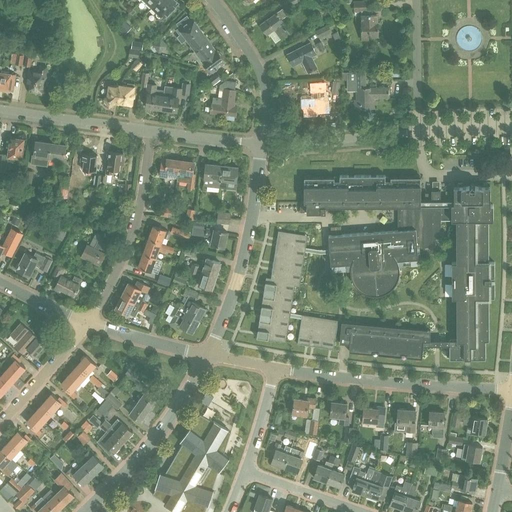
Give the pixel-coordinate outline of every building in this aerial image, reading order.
[(174,0),(158,0),(152,7),(157,11),(156,13),(156,14),(157,16),(157,17),(159,17),(162,17),(164,19),(165,18),(164,17),(178,3),(174,0)] [(368,35),(378,35),(378,22),(376,22),(376,15),(370,15),(370,2),(354,2),(354,10),(362,9),(362,15),(362,40),(369,40),(368,35)] [(267,34),(269,32),(276,42),(288,33),(281,24),(283,22),(281,19),(288,14),(283,8),(260,24),(267,34)] [(176,30),(180,34),(177,37),(181,43),(187,39),(201,29),(192,18),(176,30)] [(319,38),(332,32),(328,25),(316,31),(319,38)] [(201,29),(187,39),(192,45),(189,47),(193,52),(209,40),(201,29)] [(159,53),(168,46),(161,37),(152,44),(153,45),(158,52),(159,53)] [(209,40),(193,52),(195,56),(198,54),(203,60),(216,50),(209,40)] [(320,51),(325,48),(322,41),(316,44),(320,51)] [(142,50),(143,43),(132,42),(131,49),(142,50)] [(308,72),(317,68),(311,56),(316,54),(310,42),(287,54),(293,65),(302,61),(308,72)] [(129,53),(129,57),(138,58),(139,51),(130,49),(129,53)] [(216,50),(203,60),(207,65),(204,68),(209,75),(213,72),(217,69),(216,68),(226,61),(217,49),(216,50)] [(24,65),(30,66),(32,57),(36,58),(37,53),(26,52),(26,55),(24,65)] [(24,54),(16,53),(15,64),(23,65),(24,54)] [(316,57),(319,62),(325,58),(322,53),(316,57)] [(138,58),(131,65),(136,71),(143,63),(138,58)] [(44,92),(44,91),(43,90),(46,66),(41,66),(40,72),(30,70),(29,70),(27,83),(31,83),(30,91),(38,92),(40,94),(41,94),(42,94),(44,93),(44,92)] [(1,72),(0,77),(0,88),(9,90),(10,87),(11,85),(13,86),(15,74),(1,72)] [(146,107),(161,109),(163,95),(164,90),(155,89),(156,85),(147,84),(149,73),(142,72),(141,86),(147,87),(146,94),(148,94),(146,107)] [(212,85),(221,78),(216,72),(208,79),(212,85)] [(347,88),(355,88),(355,99),(354,99),(354,109),(370,109),(370,98),(389,98),(389,87),(360,88),(360,72),(347,72),(347,88)] [(339,94),(341,81),(333,80),(331,93),(339,94)] [(319,111),(327,111),(326,92),(325,92),(324,87),(321,87),(321,82),(311,83),(311,88),(313,88),(314,97),(301,98),(301,106),(304,106),(304,115),(315,114),(316,110),(319,110),(319,111)] [(163,95),(161,109),(177,111),(178,98),(180,98),(181,93),(188,94),(190,84),(182,83),(181,88),(173,87),(171,97),(163,95)] [(116,103),(119,103),(121,85),(115,84),(115,86),(108,85),(107,97),(104,98),(109,105),(116,103)] [(121,85),(119,103),(131,104),(131,99),(131,98),(134,96),(134,94),(132,92),(133,84),(127,84),(127,86),(121,85)] [(236,116),(237,107),(233,106),(236,90),(224,88),(221,104),(212,103),(210,113),(227,115),(226,118),(234,119),(234,116),(236,116)] [(10,142),(9,156),(8,156),(12,161),(20,162),(21,158),(20,157),(23,139),(11,138),(10,142)] [(36,140),(34,155),(33,157),(31,157),(30,166),(47,168),(48,160),(51,142),(36,140)] [(51,142),(48,160),(62,162),(62,159),(64,159),(66,144),(51,142)] [(107,173),(112,174),(112,175),(119,176),(119,171),(121,171),(122,165),(121,163),(121,160),(123,158),(123,153),(109,152),(108,158),(107,173)] [(96,172),(97,165),(96,165),(97,154),(83,153),(82,161),(84,161),(83,170),(96,172)] [(1,164),(0,170),(6,171),(8,158),(5,157),(2,157),(1,164)] [(167,171),(178,172),(180,160),(162,158),(160,176),(166,177),(167,171)] [(180,160),(178,172),(177,180),(188,182),(187,189),(193,190),(195,174),(193,174),(194,162),(180,160)] [(206,164),(204,177),(203,185),(220,187),(222,165),(206,164)] [(222,165),(220,187),(227,187),(227,180),(236,181),(238,167),(222,165)] [(33,171),(26,170),(24,183),(31,184),(33,171)] [(102,174),(95,173),(93,184),(101,185),(101,181),(102,174)] [(58,195),(66,196),(69,176),(61,175),(58,195)] [(398,201),(398,206),(416,206),(421,206),(421,200),(421,181),(421,176),(390,177),(390,180),(385,180),(385,175),(340,175),(340,180),(334,180),(334,177),(304,177),(304,194),(302,194),(302,202),(304,202),(305,208),(305,212),(326,212),(326,202),(398,201)] [(131,197),(132,183),(125,182),(124,196),(131,197)] [(441,220),(449,220),(457,220),(457,262),(452,262),(452,278),(455,278),(455,280),(455,282),(452,282),(452,298),(457,298),(457,340),(449,340),(449,345),(449,359),(465,359),(465,358),(467,358),(470,358),(470,359),(486,359),(486,341),(490,341),(490,298),(495,298),(495,282),(491,282),(491,277),(495,277),(494,262),(488,262),(488,220),(493,220),(493,204),(490,204),(490,186),(482,186),(475,185),(474,184),(472,184),(470,184),(469,185),(462,186),(454,186),(454,200),(440,200),(440,190),(436,190),(432,190),(431,190),(431,200),(421,200),(421,206),(416,206),(416,229),(417,247),(424,248),(429,245),(433,241),(437,236),(439,231),(440,227),(441,226),(441,220)] [(171,217),(172,207),(160,206),(160,216),(171,217)] [(417,247),(416,229),(416,206),(398,206),(398,230),(328,235),(330,249),(331,270),(350,269),(351,275),(353,281),(356,286),(360,290),(365,293),(371,294),(377,295),(383,293),(388,291),(393,287),(396,282),(399,277),(400,271),(399,265),(419,264),(417,247)] [(193,220),(195,210),(188,209),(186,219),(193,220)] [(200,221),(202,210),(195,209),(194,220),(200,221)] [(229,224),(230,214),(218,213),(217,223),(229,224)] [(17,226),(20,220),(14,217),(11,224),(17,226)] [(193,221),(192,228),(192,234),(205,235),(205,236),(213,237),(211,244),(224,247),(227,233),(207,228),(207,229),(204,228),(205,222),(193,221)] [(153,226),(148,239),(161,244),(163,236),(166,237),(168,231),(153,226)] [(187,239),(189,232),(172,226),(170,232),(187,239)] [(305,234),(278,230),(277,238),(277,239),(277,241),(276,242),(303,247),(305,234)] [(96,232),(92,241),(97,243),(100,238),(101,235),(96,232)] [(148,239),(143,253),(156,258),(159,250),(166,252),(166,251),(172,253),(174,248),(161,244),(148,239)] [(303,247),(276,242),(276,244),(276,246),(276,247),(274,254),(301,259),(302,249),(303,247)] [(87,244),(81,256),(100,265),(106,253),(98,249),(95,248),(90,245),(87,244)] [(195,256),(196,249),(185,246),(183,253),(195,256)] [(35,252),(33,256),(25,252),(17,269),(29,276),(36,263),(40,266),(40,267),(47,271),(52,260),(35,252)] [(156,258),(143,253),(138,267),(151,271),(154,264),(155,265),(156,264),(160,265),(160,266),(167,268),(169,262),(162,260),(156,258)] [(301,259),(274,254),(273,262),(273,263),(273,264),(273,266),(299,270),(301,259)] [(207,258),(202,271),(216,276),(220,262),(207,258)] [(74,275),(72,281),(60,275),(63,268),(58,265),(53,276),(59,279),(55,288),(60,291),(61,289),(74,295),(79,284),(82,278),(74,275)] [(299,270),(273,266),(272,268),(272,269),(272,270),(271,278),(293,282),(297,283),(297,282),(299,270)] [(216,276),(202,271),(198,285),(212,289),(216,276)] [(168,285),(171,278),(161,275),(158,282),(168,285)] [(175,275),(172,282),(184,286),(187,279),(175,275)] [(271,278),(266,277),(265,285),(265,286),(265,287),(264,289),(291,293),(293,282),(271,278)] [(129,283),(122,296),(146,307),(148,304),(146,303),(146,301),(144,298),(138,295),(141,289),(147,292),(150,287),(138,281),(135,286),(129,283)] [(291,293),(264,289),(264,291),(264,292),(264,294),(262,301),(289,305),(291,293)] [(196,300),(199,294),(188,290),(185,296),(196,300)] [(146,307),(122,296),(116,308),(128,314),(132,307),(137,309),(138,308),(144,311),(146,308),(146,307)] [(178,302),(175,307),(199,320),(206,308),(194,301),(191,306),(185,303),(184,305),(178,302)] [(289,305),(262,301),(261,309),(261,310),(261,311),(260,313),(287,317),(287,315),(289,305)] [(199,320),(175,307),(170,315),(173,317),(170,323),(179,328),(180,326),(192,332),(199,320)] [(152,324),(157,314),(152,312),(147,321),(152,324)] [(287,317),(260,313),(260,314),(260,315),(260,317),(259,325),(285,329),(287,317)] [(314,319),(302,317),(297,343),(305,345),(306,345),(308,345),(310,345),(314,319)] [(326,321),(314,319),(310,345),(311,346),(312,346),(313,346),(321,347),(326,321)] [(338,323),(326,321),(321,347),(329,349),(330,349),(331,349),(334,349),(338,323)] [(430,340),(430,334),(394,331),(357,327),(353,327),(353,322),(342,321),(342,323),(341,328),(341,332),(340,332),(339,342),(343,343),(349,343),(350,343),(349,351),(373,353),(373,350),(378,351),(378,354),(401,356),(401,353),(407,353),(406,356),(422,358),(423,345),(430,345),(430,340)] [(16,347),(16,346),(14,348),(22,355),(27,348),(35,355),(45,344),(21,323),(11,334),(20,342),(16,347)] [(285,329),(259,325),(257,332),(257,334),(257,335),(257,337),(283,341),(285,329)] [(58,357),(62,362),(70,356),(66,351),(58,357)] [(14,361),(8,368),(17,377),(26,367),(18,360),(19,359),(13,354),(10,357),(14,361)] [(86,355),(78,365),(87,373),(96,364),(86,355)] [(78,365),(70,374),(79,383),(87,373),(78,365)] [(0,378),(9,386),(17,377),(8,368),(3,373),(0,370),(0,378)] [(136,381),(140,376),(129,368),(125,374),(136,381)] [(111,369),(106,375),(114,381),(119,376),(111,369)] [(79,383),(70,374),(61,384),(69,391),(67,392),(73,397),(76,394),(72,391),(79,383)] [(93,374),(91,376),(91,377),(104,388),(104,387),(106,386),(102,383),(93,374)] [(105,397),(110,392),(104,387),(104,388),(91,377),(89,379),(99,387),(98,388),(97,389),(102,394),(101,394),(105,397)] [(9,386),(0,378),(0,395),(0,396),(9,386)] [(144,393),(138,402),(149,411),(157,399),(151,394),(152,393),(137,382),(134,386),(144,393)] [(106,399),(112,404),(117,409),(122,403),(110,392),(105,397),(106,399)] [(52,393),(44,402),(53,411),(60,403),(64,407),(67,404),(61,399),(60,400),(52,393)] [(205,404),(209,406),(211,401),(213,397),(206,393),(201,401),(205,404)] [(304,399),(294,398),(292,413),(307,415),(308,407),(315,408),(316,399),(308,397),(308,400),(304,399)] [(107,410),(112,404),(106,399),(97,409),(100,412),(105,416),(109,411),(107,410)] [(332,401),(330,416),(331,416),(331,419),(337,419),(337,417),(340,417),(340,423),(346,424),(348,424),(349,417),(345,417),(347,403),(345,403),(342,402),(332,401)] [(44,402),(35,412),(45,420),(53,411),(44,402)] [(138,402),(130,413),(141,421),(149,411),(138,402)] [(375,408),(364,407),(362,421),(377,423),(376,426),(383,427),(385,407),(377,406),(377,408),(375,408)] [(395,422),(395,430),(414,432),(415,423),(411,423),(412,417),(415,417),(415,410),(413,409),(409,409),(398,408),(397,422),(395,422)] [(429,424),(429,425),(433,426),(432,432),(433,432),(433,436),(443,437),(444,426),(443,426),(444,412),(440,411),(430,411),(429,424)] [(45,420),(35,412),(27,422),(35,429),(33,430),(39,435),(42,432),(38,428),(45,420)] [(459,427),(461,413),(454,412),(451,426),(459,427)] [(89,419),(92,423),(93,423),(98,418),(93,414),(89,419)] [(213,421),(200,414),(192,428),(191,427),(179,442),(182,444),(165,473),(160,471),(155,489),(152,494),(165,502),(164,504),(172,509),(177,511),(180,511),(181,511),(182,511),(204,511),(207,506),(208,506),(214,488),(213,488),(218,471),(218,472),(230,457),(224,452),(226,443),(229,430),(229,429),(213,420),(213,421)] [(466,433),(471,433),(484,436),(487,422),(487,418),(464,414),(463,423),(472,425),(472,428),(467,428),(466,433)] [(106,419),(102,422),(124,442),(133,432),(118,418),(112,425),(106,419)] [(93,425),(86,419),(80,426),(87,432),(93,425)] [(317,434),(319,420),(318,420),(313,420),(306,419),(304,433),(317,434)] [(61,424),(65,429),(69,425),(64,421),(61,424)] [(124,442),(102,422),(99,426),(106,432),(104,434),(108,439),(105,442),(115,451),(124,442)] [(344,441),(353,442),(354,427),(345,426),(344,441)] [(65,440),(73,432),(70,429),(63,438),(65,440)] [(284,435),(289,437),(294,439),(296,433),(286,429),(284,435)] [(19,430),(9,440),(19,449),(27,440),(31,444),(34,441),(28,436),(27,437),(19,430)] [(77,436),(84,444),(91,437),(84,430),(77,436)] [(387,450),(388,435),(380,435),(379,449),(381,449),(387,450)] [(449,438),(448,442),(453,443),(462,445),(464,437),(456,436),(449,435),(449,438)] [(9,440),(0,450),(17,466),(19,464),(12,458),(19,449),(9,440)] [(417,457),(418,442),(407,441),(406,455),(417,457)] [(274,453),(271,463),(283,467),(289,453),(284,451),(285,448),(280,446),(281,443),(276,442),(273,451),(275,452),(274,453)] [(305,457),(312,460),(318,445),(310,442),(305,457)] [(348,458),(345,468),(352,470),(355,461),(356,461),(361,445),(353,442),(347,458),(348,458)] [(461,458),(468,459),(467,462),(473,463),(473,460),(480,461),(481,452),(482,451),(482,447),(464,443),(464,445),(461,458)] [(435,461),(437,461),(439,462),(442,462),(444,449),(437,447),(435,461)] [(320,458),(323,450),(317,448),(313,458),(320,460),(320,458)] [(289,453),(283,467),(284,467),(297,472),(302,458),(303,456),(304,452),(297,449),(295,455),(289,453)] [(17,466),(0,450),(0,467),(8,475),(17,466)] [(90,458),(84,464),(94,474),(103,465),(94,455),(93,455),(89,450),(85,453),(90,458)] [(324,466),(318,464),(314,477),(321,480),(323,480),(325,481),(334,456),(331,455),(329,461),(326,460),(324,466)] [(334,456),(325,481),(330,483),(340,486),(344,473),(343,473),(332,469),(333,464),(336,457),(334,456)] [(30,458),(27,461),(32,466),(35,462),(30,458)] [(437,473),(439,463),(427,460),(424,473),(431,474),(431,472),(437,473)] [(84,464),(76,472),(71,467),(68,470),(74,477),(76,476),(84,484),(94,474),(84,464)] [(348,481),(354,484),(352,490),(362,493),(366,494),(375,470),(369,468),(367,472),(360,470),(361,467),(354,465),(348,481)] [(375,470),(366,494),(368,495),(378,499),(381,492),(386,494),(389,484),(384,482),(383,486),(377,483),(379,478),(376,477),(378,471),(375,470)] [(23,476),(27,480),(31,476),(27,471),(23,476)] [(64,486),(66,485),(67,486),(71,483),(61,472),(56,478),(64,486)] [(435,481),(433,488),(451,491),(452,487),(468,490),(475,491),(475,488),(477,478),(458,474),(453,473),(452,480),(450,480),(449,484),(452,484),(451,485),(435,481)] [(27,481),(28,482),(31,486),(38,479),(33,475),(27,481)] [(392,497),(390,504),(400,507),(402,508),(411,482),(410,482),(411,478),(407,476),(406,480),(405,479),(403,486),(396,484),(395,487),(391,485),(387,495),(392,497)] [(7,482),(18,492),(22,487),(11,477),(9,480),(7,482)] [(16,493),(18,492),(7,482),(3,487),(4,487),(13,496),(16,493)] [(27,497),(35,490),(31,486),(28,482),(18,492),(16,493),(20,498),(14,504),(18,509),(29,499),(27,497)] [(411,482),(402,508),(405,509),(413,511),(416,511),(420,500),(414,498),(416,492),(414,492),(416,486),(412,484),(413,482),(411,482)] [(64,486),(56,494),(65,503),(74,494),(67,486),(66,485),(64,486)] [(260,493),(255,507),(265,510),(264,511),(271,511),(272,510),(269,509),(273,498),(260,493)] [(56,494),(47,502),(47,503),(56,511),(65,503),(56,494)] [(37,504),(35,506),(32,509),(35,511),(55,511),(56,511),(47,503),(47,502),(41,496),(35,502),(37,504)] [(441,508),(443,508),(443,509),(449,510),(454,511),(470,511),(472,504),(472,502),(466,501),(458,499),(456,506),(444,504),(442,503),(441,508)]
